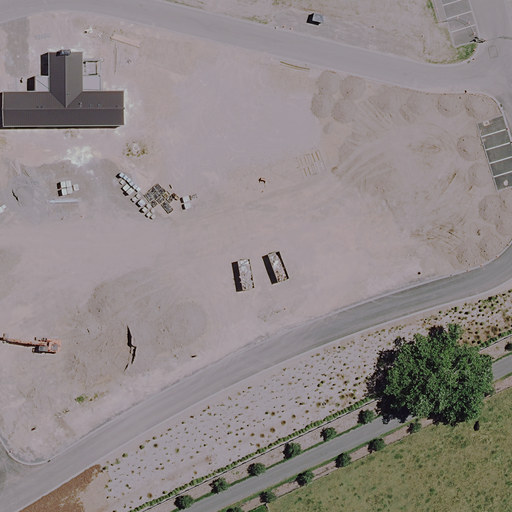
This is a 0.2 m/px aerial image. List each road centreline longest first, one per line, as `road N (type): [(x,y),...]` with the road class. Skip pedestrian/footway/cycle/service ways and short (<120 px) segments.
road 1 (residential): [(17,493),(223,374),(324,328),(491,277),(511,258)]
road 2 (residential): [(507,69),(436,80),(93,0)]
